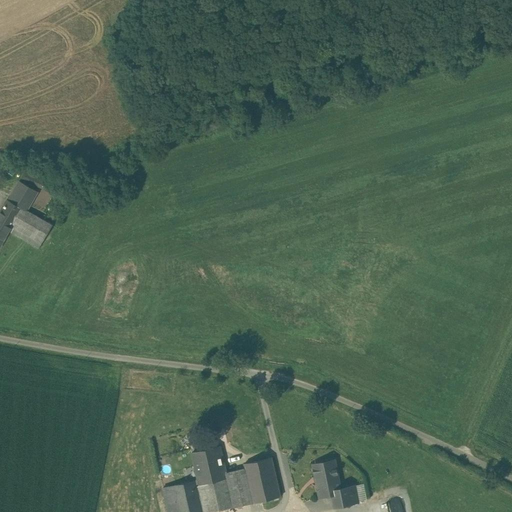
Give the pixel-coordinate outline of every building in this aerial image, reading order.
[(58,186),(27,170),(23,179),(53,194),(58,186)] [(19,182),(9,200),(26,210),(36,192),(19,182)] [(0,246),(9,230),(22,208),(9,200),(7,199),(0,211),(0,246)] [(22,208),(9,230),(39,248),(52,225),(26,210),(22,208)] [(219,446),(192,452),(198,479),(199,484),(227,477),(226,473),(219,446)] [(245,468),(253,502),(280,496),(271,457),(244,463),(245,468)] [(334,460),(312,464),(319,497),(329,495),(328,492),(337,490),(340,489),(340,488),(334,460)] [(227,477),(233,507),(253,502),(245,468),(232,471),(226,473),(227,477)] [(227,477),(199,484),(205,511),(209,511),(233,507),(227,477)] [(205,511),(199,484),(198,479),(163,487),(168,511),(205,511)] [(363,484),(355,485),(358,502),(366,500),(363,484)] [(337,490),(340,505),(358,502),(355,485),(340,488),(340,489),(337,490)] [(340,505),(337,490),(328,492),(329,495),(333,494),(335,506),(340,505)]
